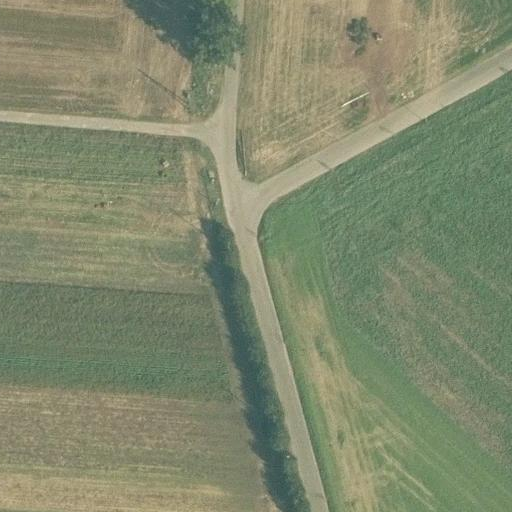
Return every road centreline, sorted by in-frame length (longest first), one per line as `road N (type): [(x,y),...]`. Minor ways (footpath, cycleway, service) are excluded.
road 1 (residential): [(511,55),(234,217)]
road 2 (residential): [(234,217),(317,511)]
road 3 (unclassified): [(228,134),(0,117)]
road 4 (residential): [(237,0),(228,134)]
